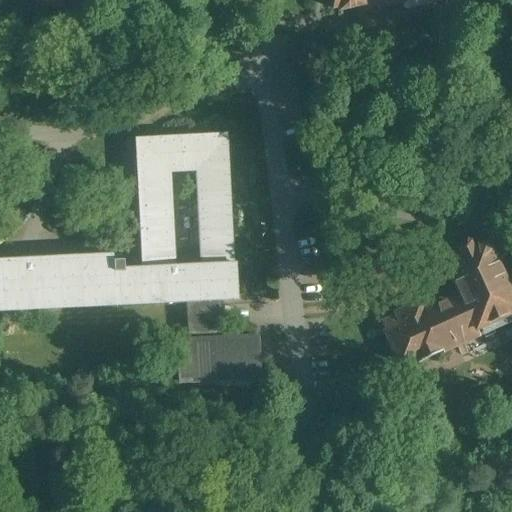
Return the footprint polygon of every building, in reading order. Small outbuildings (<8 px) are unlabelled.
[(30,0),(30,3),(60,10),(61,6),(71,8),(72,0),(30,0)] [(330,0),(334,15),(341,13),(342,15),(362,10),(363,15),(403,5),(402,0),(330,0)] [(223,300),(238,300),(237,266),(233,266),(227,136),(135,141),(142,271),(134,271),(124,272),(114,272),(113,263),(112,257),(0,263),(0,311),(186,302),(188,342),(179,343),(182,384),(195,383),(195,385),(254,390),(253,380),(262,379),(260,338),(225,340),(223,300)] [(511,271),(503,276),(489,246),(473,253),(469,245),(459,250),(462,257),(444,265),(458,296),(423,311),(421,306),(400,315),(401,318),(385,326),(404,368),(421,361),(421,362),(478,336),(479,338),(497,329),(495,324),(511,315),(511,271)] [(133,256),(123,257),(123,262),(124,262),(124,272),(134,271),(133,256)] [(123,262),(113,263),(114,272),(124,272),(124,262),(123,262)]
